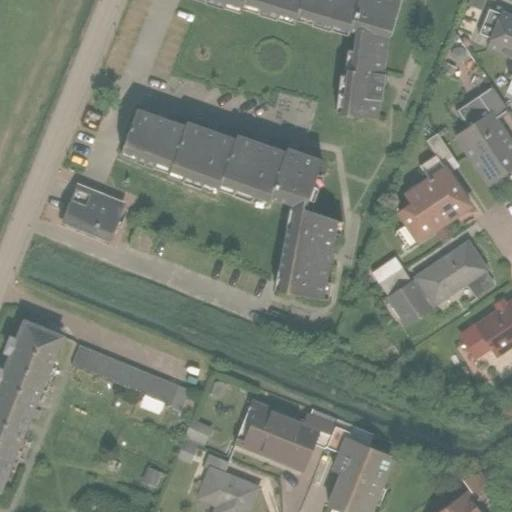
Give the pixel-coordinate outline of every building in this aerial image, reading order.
[(210,0),(229,6),(230,0),(234,0),(284,16),(286,10),(341,28),(341,24),(356,26),(351,81),(344,81),(341,116),(375,119),(379,78),(382,78),(384,61),(386,43),(382,36),(391,16),(396,15),(399,5),(395,4),(395,0),(210,0)] [(472,0),(471,4),(486,10),(490,0),(472,0)] [(453,19),(468,26),(476,9),(461,2),(453,19)] [(511,20),(495,14),(482,48),(511,58),(511,75),(509,82),(511,83),(511,20)] [(464,129),(446,141),(483,193),(511,173),(511,152),(493,125),(506,116),(490,92),(455,117),(464,129)] [(155,118),(130,109),(115,148),(151,163),(201,181),(204,175),(253,195),(256,188),(288,200),(269,294),(323,302),(326,283),(318,282),(322,257),(327,234),(336,236),(339,223),(295,213),(313,177),(307,174),(316,162),(298,156),(279,149),(277,153),(255,145),(229,136),(225,140),(202,132),(178,124),(176,126),(155,118)] [(72,160),(88,165),(99,132),(83,126),(72,160)] [(426,142),(446,176),(458,169),(438,135),(426,142)] [(402,206),(392,213),(413,245),(468,209),(446,176),(441,168),(396,197),(402,206)] [(108,243),(123,208),(69,186),(55,221),(108,243)] [(405,281),(380,296),(398,325),(460,284),(480,271),(461,243),(405,281)] [(366,274),(380,296),(405,281),(390,258),(366,274)] [(460,284),(470,298),(489,284),(480,271),(460,284)] [(491,316),(455,340),(471,364),(488,353),(495,363),(511,350),(511,302),(503,308),(499,302),(487,311),(491,316)] [(0,495),(3,496),(67,339),(26,323),(18,343),(13,341),(6,357),(11,359),(9,365),(6,373),(0,371),(0,370),(0,495)] [(180,384),(82,344),(75,363),(172,403),(180,384)] [(239,443),(302,467),(317,428),(253,404),(239,443)] [(212,430),(190,422),(183,440),(197,445),(205,448),(212,430)] [(318,511),(368,511),(389,460),(337,439),(322,476),(331,480),(318,511)] [(191,463),(197,445),(183,440),(176,457),(191,463)] [(160,474),(145,468),(139,483),(154,488),(160,474)] [(211,511),(250,511),(259,489),(205,470),(193,505),(211,511)] [(489,511),(473,490),(442,511),(489,511)]
